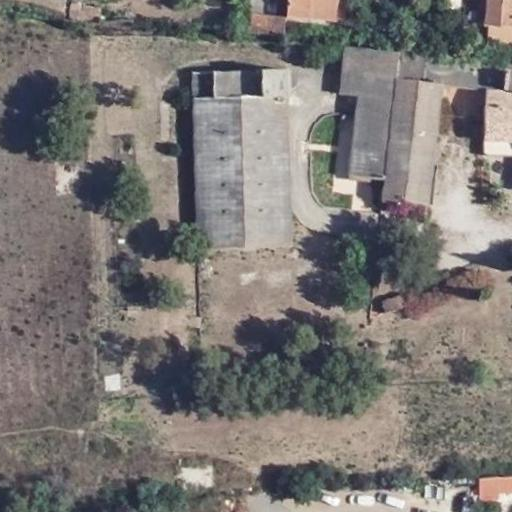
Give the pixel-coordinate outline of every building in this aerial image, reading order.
[(251,0),(227,0),(225,25),(250,27),(252,3),(251,0)] [(271,0),(272,4),(321,11),(322,0),(271,0)] [(511,0),(462,0),(462,4),(471,5),(468,42),(503,45),(505,8),(511,7),(511,0)] [(250,27),(270,29),(272,4),(252,3),(250,27)] [(438,46),(388,41),(340,38),(337,86),(353,87),(347,169),(379,172),(378,195),(425,200),(429,159),(436,78),(438,46)] [(284,86),(284,61),(191,62),(193,86),(284,86)] [(284,86),(193,86),(196,239),(289,239),(284,86)] [(511,134),(477,132),(475,145),(511,147),(511,134)] [(423,289),(401,298),(406,310),(428,301),(423,289)] [(511,473),(511,463),(490,464),(490,465),(490,473),(511,473)] [(490,465),(475,466),(477,484),(491,483),(490,473),(490,465)]
